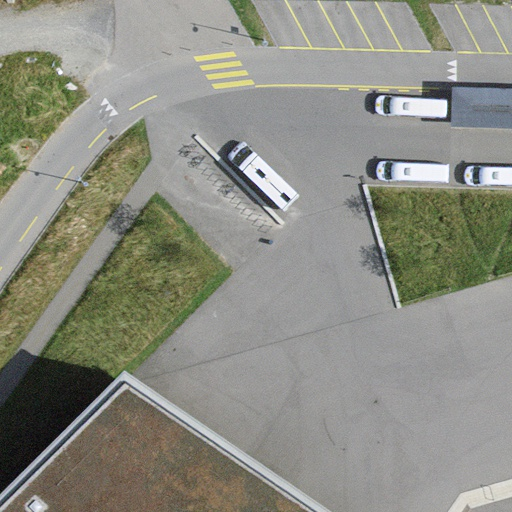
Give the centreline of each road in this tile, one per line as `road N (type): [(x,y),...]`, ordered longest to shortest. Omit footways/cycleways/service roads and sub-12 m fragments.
road 1 (unclassified): [(511,71),(214,64),(116,101),(54,168),(0,246)]
road 2 (unknown): [(511,367),(414,397),(383,380),(339,64)]
